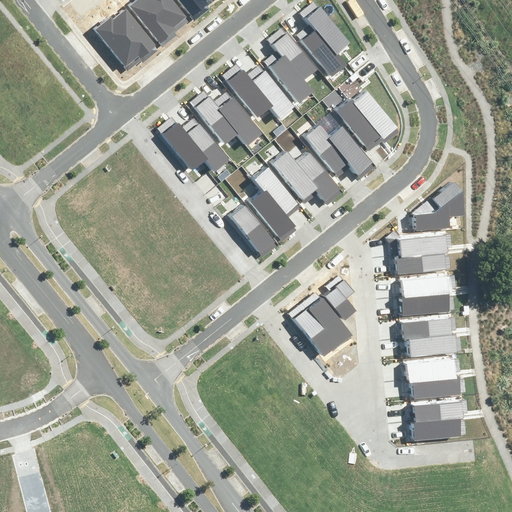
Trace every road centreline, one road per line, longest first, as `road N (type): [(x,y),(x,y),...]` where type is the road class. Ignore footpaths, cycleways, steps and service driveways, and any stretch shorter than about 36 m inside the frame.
road 1 (residential): [(385,459),(359,206)]
road 2 (residential): [(360,0),(411,74),(427,115),(421,150),(359,206)]
road 3 (tertiary): [(6,207),(148,382)]
road 4 (residential): [(253,295),(385,459)]
road 5 (residential): [(192,197),(353,66)]
road 6 (residential): [(120,115),(263,0)]
road 7 (tertiary): [(210,511),(101,367)]
road 8 (tertiary): [(101,367),(0,239)]
road 9 (tertiary): [(148,382),(239,511)]
road 10 (residential): [(6,207),(120,115)]
road 11 (residential): [(253,295),(148,382)]
road 12 (residential): [(120,115),(37,14)]
road 13 (residential): [(359,206),(264,287)]
